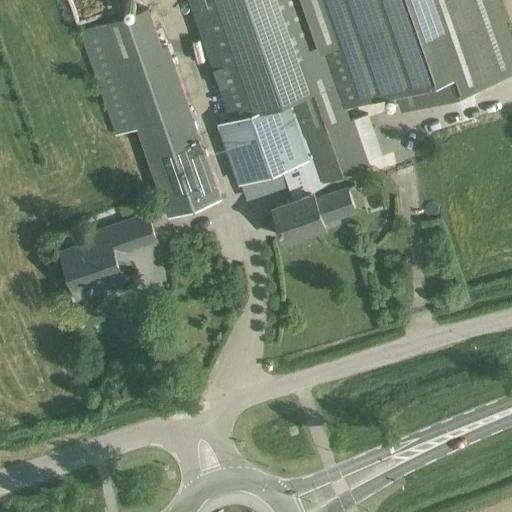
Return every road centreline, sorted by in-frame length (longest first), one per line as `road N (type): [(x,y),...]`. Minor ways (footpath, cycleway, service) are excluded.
road 1 (unclassified): [(194,421),(511,321)]
road 2 (primary): [(511,411),(274,501)]
road 3 (unclassified): [(0,480),(194,421)]
road 4 (primary): [(335,511),(511,417)]
